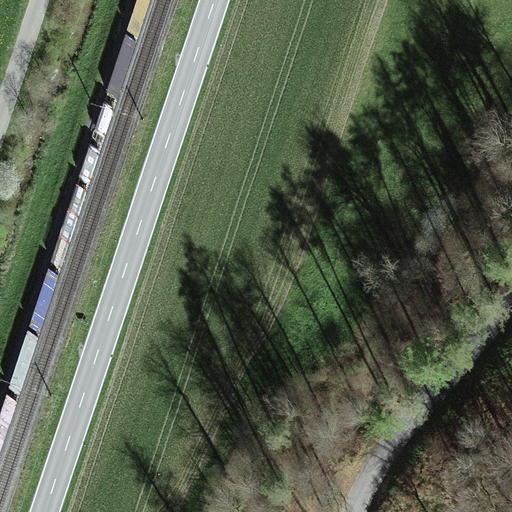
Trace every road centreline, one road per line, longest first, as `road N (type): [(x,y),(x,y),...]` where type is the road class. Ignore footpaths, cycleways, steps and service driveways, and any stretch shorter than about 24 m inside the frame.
road 1 (secondary): [(216,0),(49,511)]
road 2 (unclassified): [(511,300),(407,421),(353,511)]
